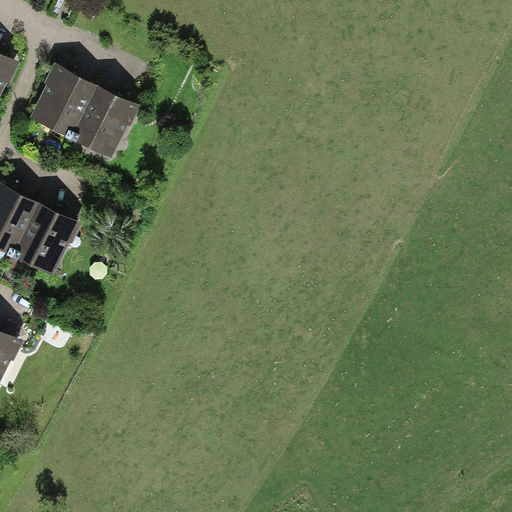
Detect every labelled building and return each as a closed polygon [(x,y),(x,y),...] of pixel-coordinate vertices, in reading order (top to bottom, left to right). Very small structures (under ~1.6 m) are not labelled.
[(0,91),(17,56),(0,47),(0,91)] [(96,79),(54,58),(28,111),(70,132),(96,79)] [(138,99),(96,79),(70,132),(113,152),(138,99)] [(38,195),(0,176),(0,244),(12,250),(38,195)] [(82,216),(38,195),(12,250),(55,271),(82,216)] [(0,380),(23,334),(0,322),(0,380)]
